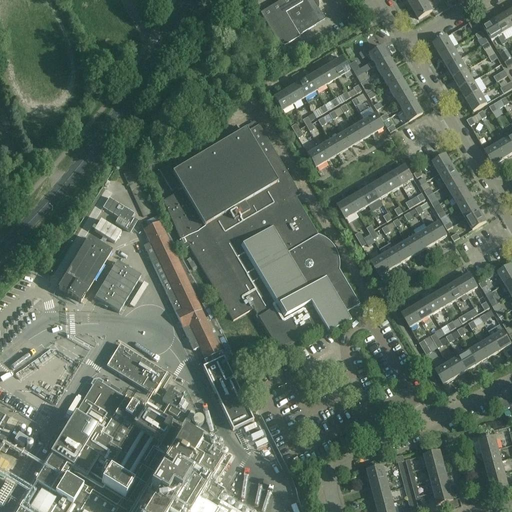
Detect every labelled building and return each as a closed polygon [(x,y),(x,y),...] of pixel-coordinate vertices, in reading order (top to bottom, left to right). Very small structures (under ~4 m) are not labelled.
[(316,5),(313,6),(309,0),(299,0),(297,2),(296,0),(272,0),(277,9),(260,18),(280,53),(300,43),(300,39),(324,25),(317,13),(316,5)] [(407,0),(412,9),(426,1),(425,0),(407,0)] [(426,1),(412,9),(419,20),(433,12),(426,1)] [(495,21),(503,34),(511,29),(511,23),(506,14),(495,21)] [(472,29),(478,25),(475,21),(469,24),(472,29)] [(492,41),(498,38),(501,43),(500,43),(502,46),(505,44),(503,41),(506,39),(503,34),(495,21),(484,27),(492,41)] [(479,41),(484,37),(482,32),(476,36),(479,41)] [(441,57),(454,48),(448,37),(434,45),(441,57)] [(485,52),(491,48),(488,43),(482,47),(485,52)] [(371,69),(375,67),(389,59),(382,47),(374,52),(371,47),(359,54),(362,59),(369,56),(373,62),(368,65),(371,69)] [(441,57),(447,68),(461,60),(454,48),(441,57)] [(492,63),(498,59),(495,54),(489,58),(492,63)] [(330,65),(338,79),(350,72),(341,58),(330,65)] [(389,59),(375,67),(382,78),(396,70),(389,59)] [(447,68),(454,79),(468,71),(461,60),(447,68)] [(319,72),(327,85),(338,79),(330,65),(319,72)] [(497,83),(508,77),(501,66),(495,69),(499,75),(494,78),(497,83)] [(356,78),(362,74),(360,70),(353,73),(356,78)] [(382,78),(389,89),(402,81),(396,70),(382,78)] [(468,71),(454,79),(460,90),(474,82),(468,71)] [(308,78),(316,92),(327,85),(319,72),(308,78)] [(296,85),(305,99),(316,92),(308,78),(296,85)] [(363,89),(369,86),(366,81),(360,85),(363,89)] [(395,100),(409,92),(402,81),(389,89),(395,100)] [(460,90),(467,101),(481,93),(474,82),(460,90)] [(504,95),(511,90),(511,83),(501,89),(504,95)] [(285,92),(293,105),(305,99),(296,85),(285,92)] [(357,95),(362,92),(358,86),(353,89),(357,95)] [(293,105),(285,92),(274,98),(282,112),(293,105)] [(369,101),(375,97),(372,92),(367,96),(369,101)] [(395,100),(402,112),(416,103),(409,92),(395,100)] [(345,102),(350,99),(346,93),(341,96),(345,102)] [(481,93),(467,101),(474,113),(488,105),(481,93)] [(355,108),(359,105),(356,99),(351,102),(355,108)] [(504,107),(509,104),(505,99),(500,102),(504,107)] [(334,108),(338,106),(335,100),(330,103),(334,108)] [(379,103),(373,107),(376,112),(382,108),(379,103)] [(416,103),(402,112),(409,123),(422,115),(416,103)] [(343,114),(348,111),(345,105),(340,108),(343,114)] [(493,114),(498,111),(494,105),(489,108),(493,114)] [(319,109),(322,115),(327,112),(324,106),(319,109)] [(332,121),(337,118),(333,112),(329,115),(332,121)] [(478,115),(482,121),(486,118),(483,112),(478,115)] [(363,122),(372,136),(383,129),(375,115),(363,122)] [(383,123),(389,119),(386,115),(380,118),(383,123)] [(478,115),(472,119),(467,121),(471,127),(477,124),(477,125),(481,122),(480,122),(482,121),(478,115)] [(306,127),(310,124),(307,118),(302,121),(306,127)] [(322,119),(318,122),(321,128),(326,125),(322,119)] [(259,121),(158,168),(169,191),(164,194),(226,324),(256,296),(260,305),(266,302),(281,317),(302,307),(302,303),(303,303),(326,328),(355,300),(321,229),(283,247),(272,223),(236,240),(241,248),(233,252),(249,285),(213,248),(206,251),(201,240),(209,240),(209,231),(192,231),(202,222),(199,216),(285,175),(259,121)] [(363,122),(352,128),(360,142),(372,136),(363,122)] [(310,124),(306,127),(309,133),(314,130),(310,124)] [(291,128),(294,134),(299,131),(295,125),(291,128)] [(389,134),(395,131),(393,126),(387,130),(389,134)] [(341,135),(349,149),(360,142),(352,128),(341,135)] [(302,137),(299,131),(294,134),(298,139),(302,137)] [(330,142),(338,155),(349,149),(341,135),(330,142)] [(497,146),(505,159),(511,155),(511,145),(508,139),(497,146)] [(319,148),(327,162),(338,155),(330,142),(319,148)] [(505,159),(497,146),(485,152),(494,166),(505,159)] [(327,162),(319,148),(307,155),(315,169),(327,162)] [(439,175),(453,167),(447,156),(433,164),(439,175)] [(394,173),(402,187),(414,180),(405,167),(394,173)] [(460,178),(453,167),(439,175),(446,186),(460,178)] [(154,213),(133,170),(123,174),(143,218),(154,213)] [(416,180),(422,176),(420,172),(414,175),(416,180)] [(383,180),(391,194),(402,187),(394,173),(383,180)] [(154,175),(147,179),(155,194),(163,189),(154,175)] [(467,189),(460,178),(446,186),(453,198),(467,189)] [(372,187),(380,200),(391,194),(383,180),(372,187)] [(380,201),(380,200),(372,187),(360,193),(369,207),(372,212),(383,206),(380,201)] [(473,201),(467,189),(453,198),(459,209),(473,201)] [(369,207),(360,193),(349,200),(357,214),(369,207)] [(440,205),(433,194),(427,198),(434,209),(440,205)] [(417,198),(420,204),(425,201),(422,195),(417,198)] [(103,209),(119,218),(129,224),(132,219),(133,217),(135,215),(127,210),(109,199),(108,201),(103,209)] [(357,214),(349,200),(338,207),(346,220),(357,214)] [(480,212),(473,201),(459,209),(466,220),(480,212)] [(409,210),(414,207),(411,202),(406,205),(409,210)] [(419,216),(424,213),(420,207),(415,210),(419,216)] [(398,217),(403,214),(399,208),(394,211),(398,217)] [(440,220),(446,217),(444,212),(438,215),(440,220)] [(487,223),(480,212),(466,220),(473,231),(487,223)] [(408,223),(412,220),(409,214),(404,217),(408,223)] [(387,224),(392,221),(388,215),(383,218),(387,224)] [(119,218),(115,224),(125,230),(131,233),(138,220),(133,217),(129,224),(119,218)] [(141,225),(144,231),(153,250),(146,253),(169,301),(178,320),(193,351),(199,348),(205,361),(203,361),(206,366),(203,367),(204,368),(223,359),(159,224),(161,223),(158,217),(141,225)] [(97,227),(95,231),(94,232),(115,244),(121,233),(101,220),(97,227)] [(396,229),(401,226),(398,221),(393,224),(396,229)] [(428,230),(436,244),(447,237),(439,223),(428,230)] [(447,231),(453,228),(450,223),(444,227),(447,231)] [(371,227),(366,229),(370,235),(375,232),(371,227)] [(385,236),(390,233),(387,227),(382,230),(385,236)] [(416,237),(425,250),(436,244),(428,230),(416,237)] [(378,238),(375,232),(370,235),(373,241),(378,238)] [(363,239),(360,233),(355,236),(358,242),(363,239)] [(454,243),(460,239),(457,234),(451,238),(454,243)] [(405,243),(413,257),(425,250),(416,237),(405,243)] [(363,239),(358,242),(362,248),(367,245),(363,239)] [(88,240),(58,289),(80,303),(112,255),(88,240)] [(394,250),(402,264),(413,257),(405,243),(394,250)] [(402,264),(394,250),(383,256),(391,270),(402,264)] [(391,270),(383,256),(371,263),(380,277),(391,270)] [(141,278),(117,263),(95,299),(119,314),(141,278)] [(505,285),(511,280),(511,266),(498,274),(505,285)] [(458,282),(466,296),(478,289),(470,275),(458,282)] [(447,288),(455,302),(466,296),(458,282),(447,288)] [(482,290),(488,286),(485,282),(479,285),(482,290)] [(436,295),(444,309),(455,302),(447,288),(436,295)] [(425,302),(433,316),(444,309),(436,295),(425,302)] [(495,309),(498,307),(497,305),(498,304),(495,300),(490,303),(495,312),(497,311),(495,309)] [(413,308),(422,322),(433,316),(425,302),(413,308)] [(485,312),(489,309),(486,303),(481,306),(485,312)] [(422,322),(413,308),(402,315),(410,329),(422,322)] [(473,319),(478,316),(475,310),(470,313),(473,319)] [(499,319),(505,315),(502,311),(496,314),(499,319)] [(483,324),(488,321),(484,316),(479,319),(483,324)] [(462,325),(467,322),(463,317),(459,319),(462,325)] [(472,331),(477,328),(473,322),(468,325),(472,331)] [(506,330),(511,327),(509,322),(503,326),(506,330)] [(451,332),(456,329),(452,323),(447,326),(451,332)] [(461,338),(465,335),(462,329),(457,332),(461,338)] [(492,338),(500,352),(511,346),(503,332),(492,338)] [(431,338),(434,344),(439,341),(435,335),(431,338)] [(450,344),(454,341),(451,336),(446,338),(450,344)] [(492,338),(481,345),(489,359),(500,352),(492,338)] [(438,350),(442,347),(439,341),(434,344),(438,350)] [(419,345),(423,351),(427,348),(424,342),(419,345)] [(107,367),(154,396),(168,375),(120,345),(107,367)] [(489,359),(481,345),(469,352),(478,366),(489,359)] [(426,356),(431,354),(427,348),(423,351),(426,356)] [(478,366),(469,352),(458,358),(466,372),(478,366)] [(223,358),(223,359),(204,368),(203,368),(232,431),(253,421),(223,358)] [(447,365),(455,379),(466,372),(458,358),(447,365)] [(455,379),(447,365),(436,372),(444,386),(455,379)] [(191,511),(200,499),(224,458),(200,444),(201,442),(185,432),(184,434),(123,396),(97,379),(83,402),(74,417),(73,416),(50,455),(52,457),(19,510),(20,511),(19,511),(191,511)] [(169,391),(162,402),(175,410),(182,399),(181,398),(184,393),(175,387),(172,393),(169,391)] [(0,426),(4,429),(10,419),(0,412),(0,426)] [(9,426),(7,432),(17,436),(20,430),(9,426)] [(18,436),(14,443),(23,449),(27,442),(18,436)] [(482,454),(498,450),(495,437),(478,442),(482,454)] [(7,443),(0,439),(0,452),(5,455),(10,446),(7,444),(7,443)] [(498,450),(482,454),(485,466),(501,462),(498,450)] [(427,469),(443,464),(440,452),(424,456),(427,469)] [(401,476),(405,475),(402,463),(404,462),(402,458),(395,460),(396,464),(392,465),(393,468),(399,466),(401,476)] [(501,462),(485,466),(488,478),(504,474),(501,462)] [(443,464),(427,469),(430,481),(447,476),(443,464)] [(370,484),(386,480),(383,467),(367,471),(370,484)] [(504,474),(488,478),(492,491),(508,487),(504,474)] [(447,476),(430,481),(434,493),(450,489),(447,476)] [(386,480),(370,484),(374,496),(390,492),(386,480)] [(450,489),(434,493),(437,505),(453,501),(450,489)] [(390,492),(374,496),(377,508),(393,504),(390,492)] [(234,511),(220,504),(215,509),(200,499),(191,511),(234,511)]
